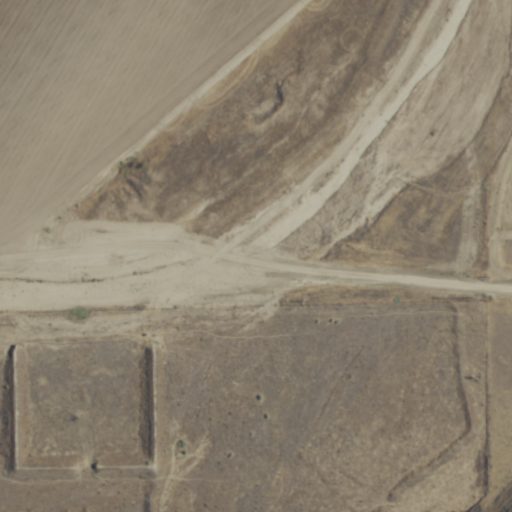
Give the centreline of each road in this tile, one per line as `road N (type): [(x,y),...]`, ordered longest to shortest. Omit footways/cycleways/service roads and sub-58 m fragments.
road 1 (track): [(0,306),(379,304),(434,289),(511,298)]
road 2 (track): [(511,245),(459,55),(458,0)]
